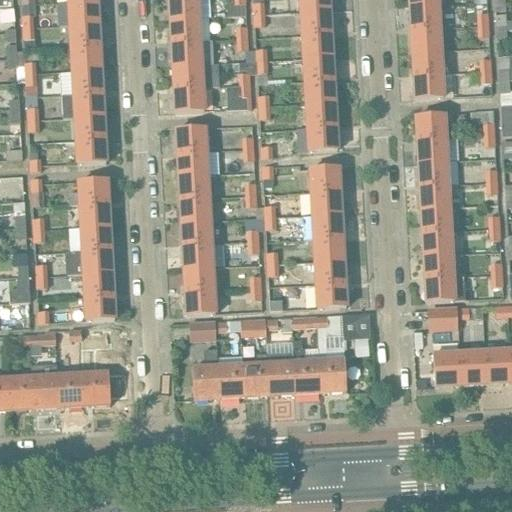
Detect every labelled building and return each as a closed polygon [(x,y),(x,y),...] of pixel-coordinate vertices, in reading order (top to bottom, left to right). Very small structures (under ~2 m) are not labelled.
[(168,0),(170,23),(199,21),(197,0),(168,0)] [(245,7),(244,0),(234,0),(235,6),(226,6),(226,19),(246,18),(245,7)] [(299,0),(301,15),(329,14),(328,0),(299,0)] [(436,0),(408,0),(409,9),(437,8),(436,0)] [(504,0),(494,0),(495,12),(495,14),(505,13),(504,0)] [(68,28),(98,26),(97,3),(67,5),(68,28)] [(253,6),(254,18),(264,17),(263,6),(253,6)] [(488,28),(488,20),(487,6),(464,7),(464,14),(477,13),(478,21),(478,29),(488,28)] [(410,33),(438,31),(437,8),(409,9),(410,33)] [(330,37),(329,14),(301,15),(302,39),(330,37)] [(264,29),(264,17),(254,18),(254,29),(264,29)] [(506,29),(506,33),(511,32),(511,22),(505,23),(505,17),(495,18),(496,29),(506,29)] [(21,19),(22,31),(32,30),(31,19),(21,19)] [(170,23),(171,46),(200,44),(199,21),(170,23)] [(70,51),(99,50),(98,26),(68,28),(70,51)] [(478,29),(479,40),(489,40),(488,28),(478,29)] [(506,33),(506,29),(496,29),(496,41),(506,40),(506,33)] [(32,30),(22,31),(22,42),(23,54),(25,54),(36,53),(35,42),(32,42),(32,30)] [(237,42),(247,42),(246,30),(236,30),(237,42)] [(438,31),(410,33),(412,56),(439,54),(438,31)] [(4,36),(4,44),(14,43),(14,36),(4,36)] [(332,60),(330,37),(302,39),(303,62),(332,60)] [(256,64),(256,52),(248,53),(247,42),(237,42),(238,53),(245,53),(246,65),(256,64)] [(201,67),(200,44),(171,46),(172,69),(201,67)] [(15,61),(14,48),(4,48),(5,62),(15,61)] [(100,73),(99,50),(70,51),(71,74),(100,73)] [(256,64),(266,64),(266,52),(256,52),(256,64)] [(38,53),(27,54),(27,63),(39,62),(38,53)] [(25,54),(23,54),(24,77),(34,76),(33,65),(26,66),(25,54)] [(413,79),(441,77),(439,54),(412,56),(413,79)] [(332,60),(303,62),(305,85),(333,83),(332,60)] [(5,62),(6,70),(16,69),(15,61),(5,62)] [(490,75),(490,63),(480,64),(480,75),(490,75)] [(238,65),(239,76),(240,88),(250,88),(249,77),(257,76),(257,75),(256,64),(246,65),(238,65)] [(267,75),(266,64),(256,64),(257,75),(267,75)] [(172,69),(174,92),(218,90),(217,66),(201,67),(172,69)] [(72,98),(102,96),(100,73),(71,74),(72,98)] [(509,84),(508,73),(498,73),(499,85),(509,84)] [(491,90),(490,75),(480,75),(481,90),(491,90)] [(24,77),(25,100),(35,100),(34,76),(24,77)] [(441,77),(413,79),(414,103),(442,101),(441,77)] [(333,83),(305,85),(306,108),(334,107),(333,83)] [(509,84),(499,85),(499,96),(509,96),(509,84)] [(250,88),(240,88),(226,89),(227,113),(251,112),(250,88)] [(218,90),(174,92),(175,116),(204,114),(202,91),(218,90)] [(72,98),(60,98),(61,121),(73,121),(103,119),(102,96),(72,98)] [(258,98),(259,111),(269,110),(268,98),(258,98)] [(25,100),(26,123),(37,123),(35,100),(25,100)] [(18,112),(17,102),(7,103),(8,112),(18,112)] [(335,130),(334,107),(306,108),(307,131),(335,130)] [(511,109),(500,110),(502,140),(511,139),(511,109)] [(270,121),(269,110),(259,111),(260,122),(270,121)] [(8,112),(9,126),(19,125),(18,112),(8,112)] [(493,115),(470,116),(471,128),(493,127),(493,115)] [(415,119),(416,143),(444,142),(442,118),(415,119)] [(104,142),(103,119),(73,121),(75,144),(104,142)] [(37,123),(26,123),(27,135),(37,134),(37,123)] [(335,130),(307,131),(296,132),(297,156),(337,154),(335,130)] [(484,139),(494,139),(493,130),(483,131),(484,139)] [(177,156),(206,154),(204,131),(176,132),(177,156)] [(494,154),(494,139),(484,139),(484,154),(494,154)] [(243,152),(253,152),(252,140),(242,141),(243,152)] [(457,164),(455,141),(444,142),(416,143),(418,166),(445,165),(457,164)] [(75,144),(75,156),(76,168),(86,167),(106,166),(104,142),(75,144)] [(511,160),(511,143),(502,144),(503,161),(511,160)] [(272,161),(271,149),(261,149),(262,161),(272,161)] [(22,163),(21,151),(5,152),(6,164),(22,163)] [(253,152),(243,152),(244,164),(254,164),(253,152)] [(177,156),(178,179),(207,178),(206,154),(177,156)] [(39,169),(39,162),(29,163),(29,175),(39,174),(39,169)] [(418,166),(419,189),(446,188),(445,165),(418,166)] [(272,169),(262,170),(263,181),(273,181),(272,169)] [(311,196),(339,194),(338,170),(310,172),(311,196)] [(496,185),(495,174),(485,174),(486,186),(496,185)] [(244,176),(246,199),(256,198),(254,175),(244,176)] [(207,178),(178,179),(180,203),(208,201),(207,178)] [(40,194),(40,182),(30,182),(30,194),(31,194),(31,210),(43,209),(42,193),(40,194)] [(77,184),(77,196),(68,197),(68,209),(78,208),(108,207),(107,183),(87,184),(77,184)] [(486,186),(487,196),(497,196),(496,185),(486,186)] [(446,188),(419,189),(420,212),(448,211),(446,188)] [(339,194),(311,196),(312,219),(340,217),(339,194)] [(256,198),(246,199),(246,210),(256,210),(256,198)] [(208,201),(180,203),(181,226),(210,224),(208,201)] [(108,207),(78,208),(79,231),(109,230),(108,207)] [(265,221),(275,221),(274,209),(264,209),(265,221)] [(448,211),(420,212),(422,235),(449,234),(448,211)] [(313,242),(342,240),(340,217),(312,219),(302,219),(304,243),(313,242)] [(24,229),(24,218),(14,219),(14,230),(24,229)] [(498,232),(498,220),(488,220),(488,232),(498,232)] [(275,221),(265,221),(266,233),(276,232),(275,221)] [(32,234),(42,233),(42,222),(32,222),(32,234)] [(210,224),(181,226),(182,249),(211,247),(210,224)] [(14,230),(15,242),(25,241),(24,229),(14,230)] [(79,231),(81,255),(110,253),(109,230),(79,231)] [(498,232),(488,232),(489,243),(499,243),(498,232)] [(43,245),(42,233),(32,234),(33,245),(43,245)] [(247,245),(259,245),(258,233),(246,233),(247,245)] [(449,234),(422,235),(423,259),(450,258),(449,234)] [(313,242),(315,265),(343,264),(342,240),(313,242)] [(259,245),(247,245),(248,257),(259,256),(259,245)] [(211,247),(182,249),(183,272),(212,271),(211,247)] [(81,255),(71,255),(71,267),(81,266),(82,278),(112,276),(110,253),(81,255)] [(267,268),(278,267),(277,256),(267,256),(267,268)] [(463,280),(452,280),(450,258),(423,259),(424,282),(452,281),(463,280)] [(315,265),(316,289),(344,287),(343,264),(315,265)] [(278,267),(267,268),(268,279),(279,279),(278,267)] [(501,278),(500,267),(490,267),(491,279),(501,278)] [(35,280),(45,280),(44,268),(34,268),(35,280)] [(17,281),(27,281),(26,269),(16,270),(17,281)] [(183,272),(185,295),(214,294),(212,271),(183,272)] [(112,276),(82,278),(83,301),(113,299),(112,276)] [(491,279),(491,291),(501,290),(501,278),(491,279)] [(261,291),(260,279),(248,280),(249,292),(261,291)] [(45,280),(35,280),(35,291),(46,291),(45,280)] [(463,280),(452,281),(424,282),(425,306),(443,305),(465,304),(463,280)] [(10,307),(28,306),(28,304),(27,281),(17,281),(17,292),(9,293),(10,307)] [(345,311),(344,287),(316,289),(317,312),(345,311)] [(261,291),(249,292),(250,304),(261,303),(261,291)] [(186,319),(215,318),(214,294),(185,295),(186,319)] [(113,299),(83,301),(84,325),(114,323),(113,299)] [(282,303),(269,304),(269,314),(270,314),(282,313),(282,303)] [(507,320),(506,308),(495,309),(496,321),(507,320)] [(456,311),(456,322),(482,321),(481,310),(457,311),(456,311)] [(430,334),(457,332),(456,322),(456,311),(428,313),(430,334)] [(49,326),(49,314),(37,314),(37,326),(49,326)] [(320,396),(346,395),(344,343),(371,342),(369,317),(342,319),(327,320),(316,320),(316,330),(317,351),(318,365),(320,396)] [(316,320),(291,322),(291,326),(291,332),(316,330),(316,320)] [(277,322),(265,323),(266,333),(277,332),(277,322)] [(291,332),(291,326),(291,322),(280,322),(281,335),(291,335),(291,332)] [(266,339),(266,333),(265,323),(239,324),(240,341),(266,339)] [(215,326),(215,336),(227,335),(226,325),(215,326)] [(215,336),(215,326),(188,327),(189,345),(215,343),(215,336)] [(80,333),(80,343),(87,343),(87,353),(107,352),(105,331),(80,333)] [(28,338),(28,349),(54,347),(53,333),(44,333),(44,337),(28,337),(28,338)] [(80,343),(80,333),(68,334),(69,344),(80,343)] [(18,349),(28,349),(28,338),(17,338),(18,349)] [(368,343),(353,344),(354,360),(369,359),(368,343)] [(294,398),(320,396),(318,365),(317,351),(303,352),(292,352),(293,366),(294,398)] [(219,402),(217,361),(216,352),(203,353),(204,371),(191,371),(193,403),(219,402)] [(485,387),(511,386),(509,354),(484,355),(485,387)] [(269,399),(294,398),(293,366),(292,355),(267,357),(269,399)] [(458,357),(460,389),(485,387),(484,355),(458,357)] [(242,369),(244,400),(269,399),(267,357),(255,357),(256,368),(242,369)] [(460,389),(458,357),(433,358),(434,390),(460,389)] [(242,360),(217,361),(219,402),(244,400),(242,369),(242,360)] [(84,410),(81,364),(81,378),(56,379),(58,411),(84,410)] [(95,364),(81,364),(84,410),(110,408),(109,399),(118,399),(117,376),(96,377),(95,364)] [(33,412),(58,411),(56,379),(30,381),(33,412)] [(5,382),(7,414),(33,412),(30,381),(5,382)]
